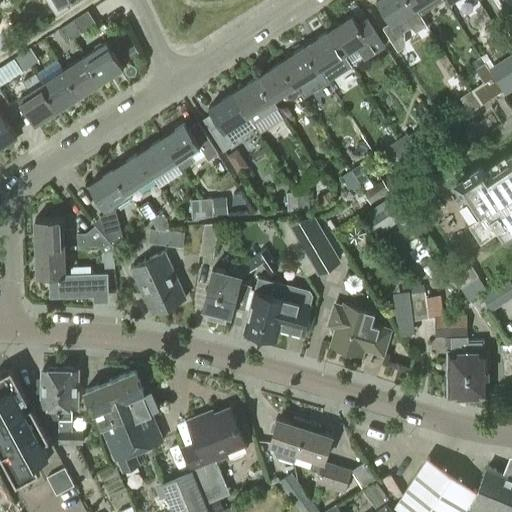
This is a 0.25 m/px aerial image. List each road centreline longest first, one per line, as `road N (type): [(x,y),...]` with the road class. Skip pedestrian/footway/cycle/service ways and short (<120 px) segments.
road 1 (residential): [(8,331),(179,347),(511,435)]
road 2 (residential): [(8,331),(6,233),(14,192),(169,82)]
road 3 (residential): [(169,82),(296,0)]
